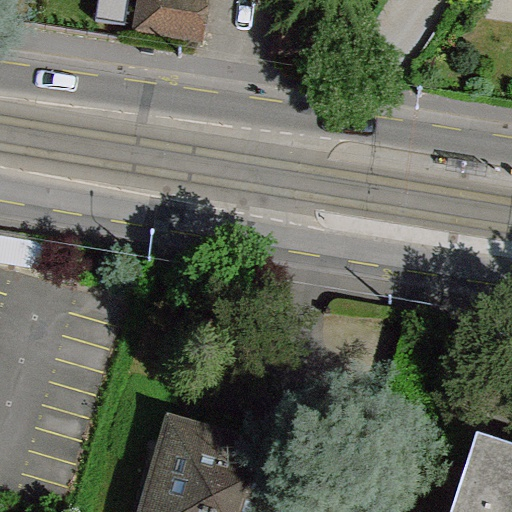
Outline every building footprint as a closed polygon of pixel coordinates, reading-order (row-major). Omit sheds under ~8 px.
[(201,39),(207,0),(146,0),(142,29),(201,39)] [(346,21),(287,11),(280,51),(339,61),(346,21)] [(177,435),(154,511),(213,511),(231,451),(177,435)] [(511,511),(511,457),(484,448),(462,511),(511,511)] [(231,451),(213,511),(270,511),(283,465),(231,451)]
